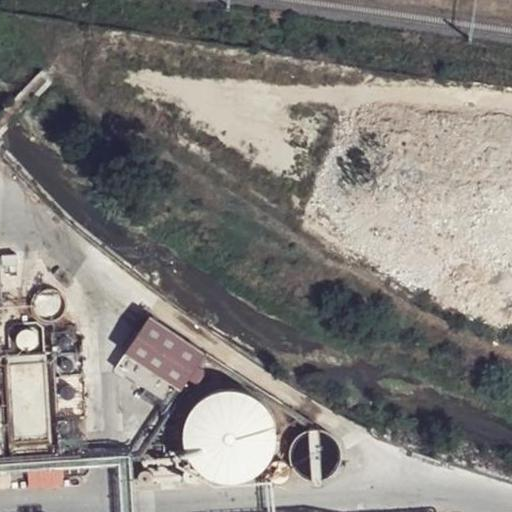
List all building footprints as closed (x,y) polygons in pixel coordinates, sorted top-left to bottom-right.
[(150,314),(116,369),(166,396),(178,378),(183,381),(191,371),(197,375),(200,374),(205,367),(205,363),(198,359),(206,350),(150,314)] [(75,391),(68,390),(64,391),(60,396),(59,402),(63,407),(69,409),(74,407),(78,402),(78,396),(75,391)] [(274,458),(278,445),(278,430),(273,417),(264,406),(252,398),(238,395),(224,396),(211,402),(200,412),(194,425),(192,439),(194,453),(201,466),(212,475),(225,481),(239,481),(253,478),(265,470),(274,458)] [(322,477),(331,475),(338,470),(343,463),(345,454),(345,446),(342,437),(336,431),(328,427),(319,425),(311,427),(303,431),(298,437),(294,445),(293,453),(295,461),(299,468),(306,474),(314,477),(322,477)] [(29,475),(30,491),(65,488),(63,473),(29,475)]
